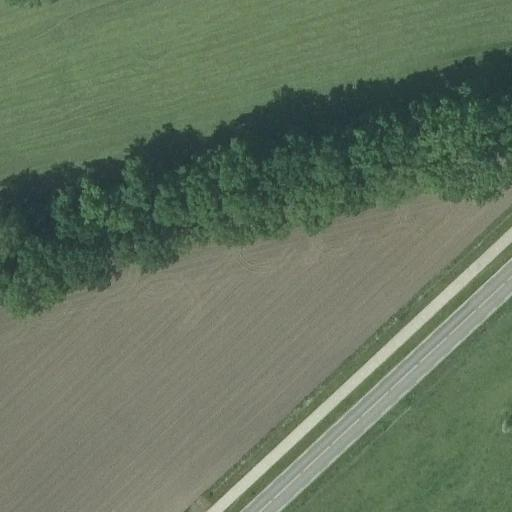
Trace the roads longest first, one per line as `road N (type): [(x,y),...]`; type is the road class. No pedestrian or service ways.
road 1 (track): [(511,113),(0,239)]
road 2 (primary): [(260,511),(511,277)]
